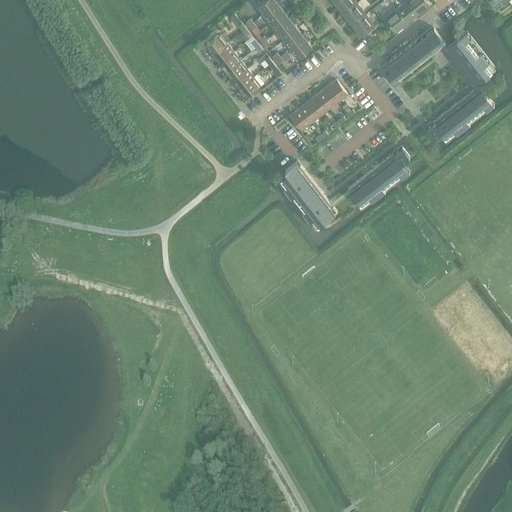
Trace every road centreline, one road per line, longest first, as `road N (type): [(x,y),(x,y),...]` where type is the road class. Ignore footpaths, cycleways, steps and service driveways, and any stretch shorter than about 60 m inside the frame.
road 1 (residential): [(226,177),(256,153),(259,116),(345,51)]
road 2 (residential): [(331,160),(391,113),(359,73)]
